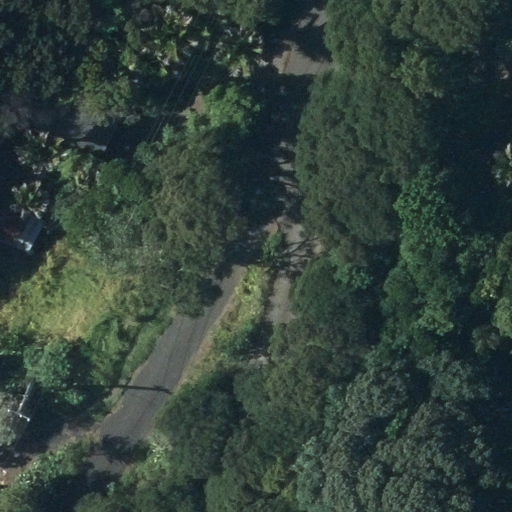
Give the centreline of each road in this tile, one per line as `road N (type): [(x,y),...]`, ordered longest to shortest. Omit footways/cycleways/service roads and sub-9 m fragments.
road 1 (unclassified): [(73,511),(280,181)]
road 2 (unclassified): [(211,511),(280,181)]
road 3 (unclassified): [(280,181),(312,84),(323,0)]
